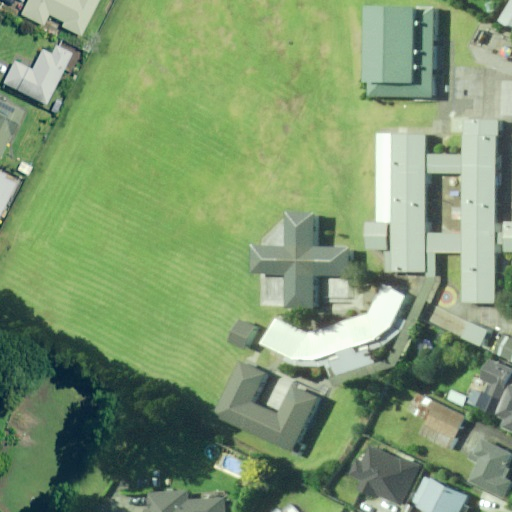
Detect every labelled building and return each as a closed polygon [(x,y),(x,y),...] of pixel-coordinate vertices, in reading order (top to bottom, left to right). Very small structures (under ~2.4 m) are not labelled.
[(25,0),(21,10),(19,14),(42,25),(47,14),(63,22),(60,26),(79,36),(81,31),(97,0),(25,0)] [(439,88),(440,27),(440,0),(378,0),(378,31),(378,39),(378,72),(377,87),(417,87),(439,88)] [(511,0),(500,21),(511,27),(511,0)] [(70,53),(58,47),(54,44),(49,54),(40,49),(33,63),(32,66),(30,69),(16,62),(12,60),(10,64),(4,77),(1,82),(27,95),(45,104),(59,76),(70,53)] [(81,48),(87,52),(90,47),(83,44),(81,48)] [(55,98),(50,110),(55,113),(60,101),(55,98)] [(5,104),(0,101),(0,154),(8,138),(9,135),(10,135),(11,133),(21,112),(5,104)] [(391,245),(391,267),(433,267),(433,246),(469,247),(469,298),(501,298),(502,239),(511,239),(511,247),(511,246),(511,217),(511,228),(504,228),(505,130),(506,130),(506,115),(472,114),(472,150),(434,149),(435,129),(402,129),(400,219),(397,219),(397,218),(374,217),(373,245),(391,245)] [(0,212),(15,183),(0,175),(0,212)] [(322,214),(293,213),(292,247),(259,246),(258,274),(292,275),(291,308),(319,309),(320,275),(354,276),(354,249),(321,248),(322,214)] [(384,339),(404,324),(409,314),(401,309),(412,289),(390,277),(382,292),(377,301),(374,308),(372,308),(369,309),(341,318),(339,319),(331,321),(314,327),(303,321),(285,311),(271,337),(293,348),(290,354),(299,358),(323,359),(331,357),(334,368),(377,355),(373,342),(384,339)] [(465,340),(471,327),(427,307),(422,320),(465,340)] [(260,328),(245,321),(235,342),(249,350),(260,328)] [(471,327),(465,340),(484,348),(493,330),(474,321),(471,327)] [(494,352),(511,361),(511,338),(503,333),(494,352)] [(511,368),(491,359),(483,377),(482,380),(490,383),(486,392),(483,391),(482,392),(473,388),(469,399),(458,394),(455,400),(466,405),(467,403),(505,419),(502,427),(511,431),(511,368)] [(417,387),(392,374),(388,381),(397,386),(398,384),(407,389),(408,386),(415,390),(417,387)] [(367,387),(357,382),(345,376),(312,441),(313,441),(334,452),(367,387)] [(467,417),(463,415),(419,393),(415,401),(414,400),(409,411),(419,415),(418,416),(426,420),(419,434),(450,450),(451,448),(467,417)] [(305,441),(264,420),(238,407),(224,432),(292,467),(303,446),(305,441)] [(489,442),(486,440),(482,438),(476,451),(473,450),(469,457),(469,458),(479,463),(477,466),(470,481),(506,499),(511,485),(511,480),(507,478),(503,476),(510,463),(511,458),(511,452),(500,447),(492,443),(489,442)] [(401,458),(408,462),(410,458),(403,454),(401,458)] [(468,511),(471,507),(466,505),(470,496),(427,477),(423,487),(415,502),(420,504),(419,507),(429,511),(468,511)] [(190,499),(190,492),(190,491),(150,493),(150,494),(151,509),(146,509),(146,511),(226,511),(225,498),(211,499),(200,499),(190,499)] [(210,493),(208,492),(207,491),(203,491),(203,492),(200,494),(200,499),(211,499),(210,493)] [(397,499),(390,511),(412,511),(414,508),(397,499)]
